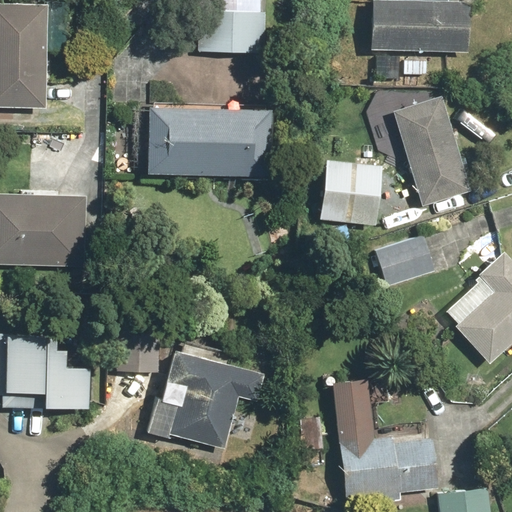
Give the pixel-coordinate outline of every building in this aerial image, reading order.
[(262,52),(264,12),(259,11),(259,0),(194,0),(193,50),(262,52)] [(465,1),(444,0),(370,0),(369,48),(464,52),(465,1)] [(66,52),(68,5),(0,2),(0,104),(43,106),(45,51),(66,52)] [(424,76),(425,60),(400,59),(400,57),(373,56),(372,78),(399,79),(399,75),(424,76)] [(440,97),(389,113),(420,207),(470,190),(440,97)] [(145,106),(142,173),(274,180),(277,112),(145,106)] [(375,223),(378,164),(321,161),(319,220),(375,223)] [(0,191),(0,264),(83,268),(86,195),(0,191)] [(374,252),(386,286),(433,269),(421,235),(374,252)] [(487,365),(511,341),(511,259),(502,249),(475,274),(479,278),(443,311),(454,324),(452,326),(487,365)] [(156,361),(158,324),(116,321),(113,370),(150,373),(151,361),(156,361)] [(0,347),(0,392),(39,394),(38,407),(84,409),(86,355),(86,339),(0,336),(0,347)] [(159,400),(152,399),(145,433),(166,438),(167,435),(224,447),(235,397),(255,401),(261,370),(170,350),(163,382),(159,400)] [(366,381),(331,384),(343,497),(380,493),(381,502),(400,500),(399,491),(436,488),(430,433),(372,439),(366,381)] [(437,493),(438,511),(488,511),(487,489),(437,493)]
